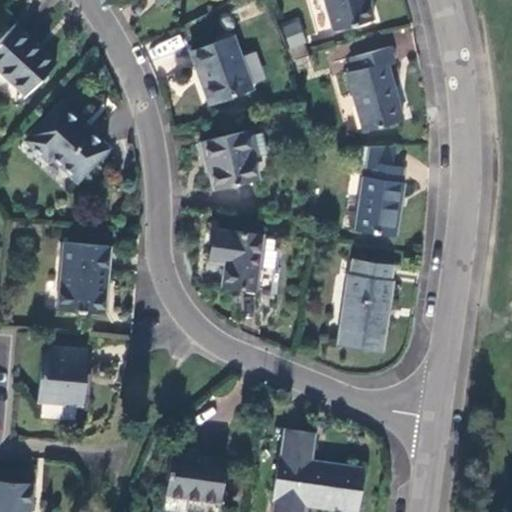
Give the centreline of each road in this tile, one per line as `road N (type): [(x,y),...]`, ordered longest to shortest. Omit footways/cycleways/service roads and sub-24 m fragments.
road 1 (residential): [(433,428),(249,372),(196,330),(162,275),(149,115),(90,0)]
road 2 (tertiary): [(433,428),(459,256),(463,154),(455,60),(438,0)]
